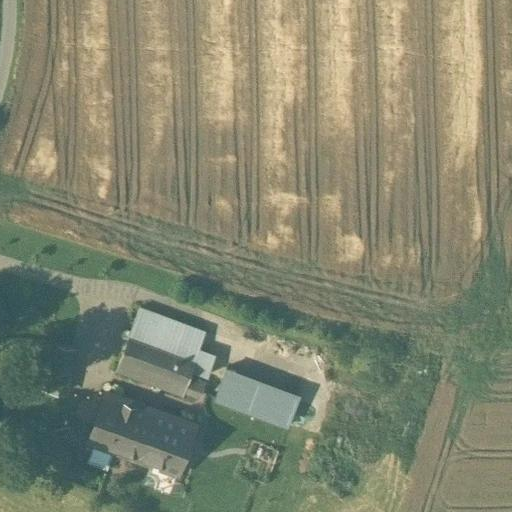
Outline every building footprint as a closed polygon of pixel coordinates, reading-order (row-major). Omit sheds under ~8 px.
[(80,307),(29,299),(21,340),(49,345),(72,349),(80,307)] [(204,331),(141,307),(133,329),(196,352),(204,331)] [(196,352),(133,329),(127,344),(128,345),(123,356),(124,357),(120,367),(182,391),(196,352)] [(72,349),(49,345),(41,387),(64,392),(72,349)] [(212,399),(286,424),(298,390),(223,365),(212,399)] [(123,389),(111,384),(108,393),(120,397),(123,389)] [(120,397),(108,393),(91,441),(137,457),(154,410),(120,397)] [(60,407),(36,403),(33,416),(58,421),(60,407)] [(194,424),(154,410),(137,457),(177,471),(194,424)]
